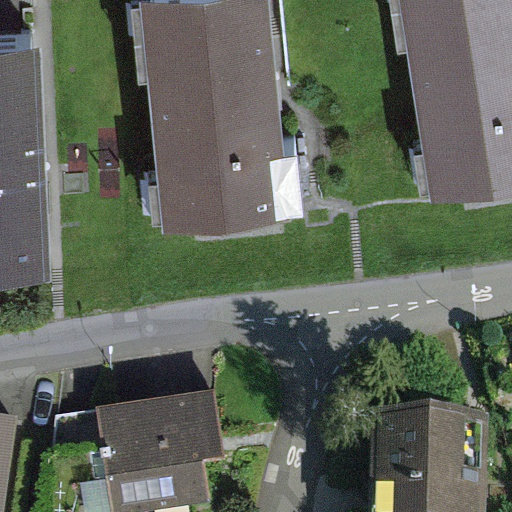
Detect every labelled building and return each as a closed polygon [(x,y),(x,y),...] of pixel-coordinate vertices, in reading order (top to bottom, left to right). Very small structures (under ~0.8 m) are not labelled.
[(290,205),(270,0),(143,0),(164,217),(290,205)] [(511,173),(511,0),(403,0),(432,185),(511,173)] [(0,267),(49,266),(39,28),(0,29),(0,267)] [(217,395),(97,411),(111,511),(169,511),(210,507),(204,464),(226,462),(217,395)] [(0,511),(2,511),(15,421),(0,419),(0,511)] [(498,511),(498,434),(382,434),(381,511),(498,511)]
